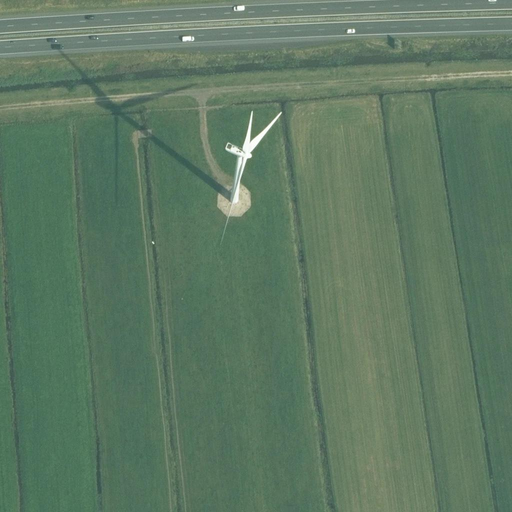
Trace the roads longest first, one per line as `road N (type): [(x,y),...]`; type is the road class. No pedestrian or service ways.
road 1 (track): [(511,75),(0,109)]
road 2 (trunk): [(511,1),(0,28)]
road 3 (trunk): [(0,49),(511,24)]
